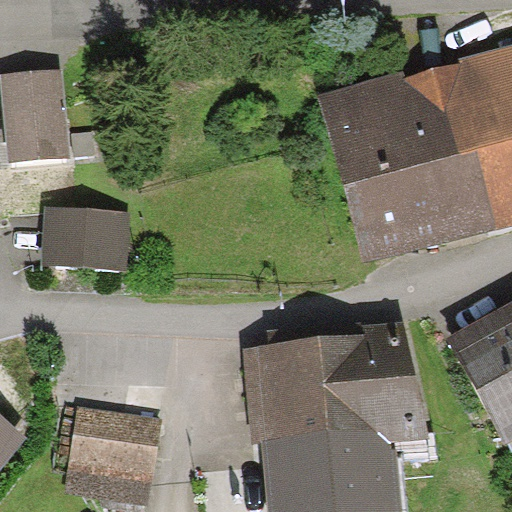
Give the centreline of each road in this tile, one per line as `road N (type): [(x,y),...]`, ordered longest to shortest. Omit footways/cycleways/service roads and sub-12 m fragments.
road 1 (residential): [(0,311),(212,317),(440,278),(511,247)]
road 2 (residential): [(79,22),(208,0)]
